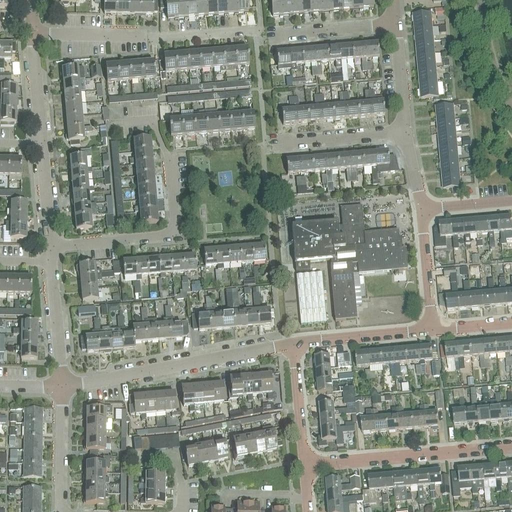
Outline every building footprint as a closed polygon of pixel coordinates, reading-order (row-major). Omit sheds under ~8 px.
[(10,0),(0,0),(0,8),(10,9),(10,0)] [(104,0),(104,15),(117,15),(116,0),(104,0)] [(116,0),(117,15),(128,15),(128,0),(116,0)] [(128,0),(128,15),(140,15),(140,0),(128,0)] [(157,0),(140,0),(140,15),(153,16),(153,14),(156,14),(157,13),(157,0)] [(177,0),(171,1),(170,0),(159,0),(160,10),(167,10),(168,20),(174,19),(175,21),(178,21),(178,19),(177,0)] [(186,0),(177,0),(178,19),(184,18),(185,20),(188,20),(188,18),(186,0)] [(198,19),(198,17),(196,0),(186,0),(188,18),(194,18),(194,19),(198,19)] [(196,0),(198,17),(204,17),(204,18),(208,18),(208,16),(206,0),(196,0)] [(216,0),(206,0),(208,16),(214,16),(214,18),(218,17),(218,16),(216,0)] [(226,0),(216,0),(218,16),(224,15),(224,17),(228,16),(228,15),(226,0)] [(236,0),(226,0),(228,15),(234,14),(234,16),(238,15),(238,14),(236,0)] [(236,0),(238,14),(244,13),(244,15),(248,15),(248,13),(246,0),(236,0)] [(281,0),(270,0),(272,17),(279,17),(279,18),(283,18),(283,16),(281,0)] [(291,0),(281,0),(283,16),(289,16),(289,17),(293,17),(293,16),(291,0)] [(301,0),(291,0),(293,16),(299,15),(299,17),(303,16),(303,15),(301,0)] [(311,0),(301,0),(303,15),(309,14),(309,16),(313,15),(313,14),(311,0)] [(321,0),(311,0),(313,14),(319,13),(319,15),(323,15),(323,13),(321,0)] [(332,0),(321,0),(323,13),(329,12),(329,14),(333,14),(333,12),(332,0)] [(342,0),(332,0),(333,12),(339,12),(339,13),(343,13),(343,11),(342,0)] [(352,0),(342,0),(343,11),(349,11),(349,12),(353,12),(353,10),(352,0)] [(362,0),(352,0),(353,10),(359,10),(359,12),(363,11),(363,10),(362,0)] [(372,0),(362,0),(363,10),(369,9),(369,11),(373,10),(373,9),(372,0)] [(413,15),(415,30),(432,28),(431,14),(413,15)] [(415,30),(416,43),(434,42),(432,28),(415,30)] [(3,45),(0,44),(0,70),(3,71),(3,60),(11,61),(11,53),(15,53),(16,42),(3,42),(3,45)] [(416,43),(417,57),(435,56),(434,42),(416,43)] [(365,45),(366,59),(379,58),(377,44),(365,45)] [(354,60),(361,60),(362,72),(367,72),(367,63),(366,59),(365,45),(352,46),(354,60)] [(340,48),(341,62),(342,74),(346,74),(345,61),(354,60),(352,46),(340,48)] [(328,63),(336,62),(337,74),(342,74),(341,62),(340,48),(327,49),(328,63)] [(248,49),(235,50),(237,67),(249,66),(248,49)] [(321,76),(320,63),(328,63),(327,49),(314,50),(316,64),(315,64),(316,68),(317,76),(321,76)] [(235,50),(224,51),(225,68),(237,67),(235,50)] [(303,65),(315,64),(316,64),(314,50),(302,51),(303,65)] [(225,72),(225,68),(224,51),(212,52),(213,69),(220,68),(220,73),(225,72)] [(295,66),(303,65),(302,51),(289,52),(290,66),(291,70),(291,72),(296,72),(295,66)] [(212,52),(200,53),(201,70),(213,69),(212,52)] [(277,67),(290,66),(289,52),(276,53),(277,67)] [(200,53),(188,54),(189,71),(201,70),(200,53)] [(188,54),(176,55),(177,72),(189,71),(188,54)] [(177,72),(176,55),(163,56),(165,73),(177,72)] [(417,57),(418,71),(436,70),(435,56),(417,57)] [(154,62),(142,63),(143,80),(155,79),(154,62)] [(142,63),(130,64),(131,81),(143,80),(142,63)] [(130,64),(118,65),(119,82),(131,81),(130,64)] [(119,82),(118,65),(105,66),(107,83),(119,82)] [(90,68),(92,79),(101,79),(100,67),(90,68)] [(63,82),(79,81),(84,80),(83,68),(62,70),(63,82)] [(418,71),(420,85),(437,84),(436,70),(418,71)] [(11,75),(0,74),(0,83),(11,84),(11,75)] [(84,80),(79,81),(63,82),(64,94),(80,93),(79,87),(88,86),(87,80),(84,80)] [(437,84),(420,85),(421,99),(439,98),(437,84)] [(0,99),(1,99),(16,100),(16,94),(18,94),(18,93),(19,89),(18,88),(17,88),(17,87),(1,87),(1,95),(0,94),(0,99)] [(64,94),(65,106),(81,105),(80,93),(64,94)] [(339,94),(340,106),(332,107),(334,121),(346,120),(345,106),(345,102),(344,94),(339,94)] [(314,96),(315,109),(307,109),(308,123),(321,122),(320,108),(319,104),(318,96),(314,96)] [(294,110),(296,124),(308,123),(307,109),(299,110),(298,98),(293,98),(294,107),(294,110)] [(16,100),(1,99),(0,99),(0,103),(1,104),(1,111),(16,111),(16,100)] [(370,104),(371,118),(384,116),(383,102),(370,104)] [(358,105),(359,119),(371,118),(370,104),(358,105)] [(65,106),(66,118),(82,117),(81,105),(65,106)] [(359,119),(358,105),(345,106),(346,120),(359,119)] [(436,108),(437,122),(455,120),(453,106),(436,108)] [(334,121),(332,107),(320,108),(321,122),(334,121)] [(294,110),(282,112),(283,126),(296,124),(294,110)] [(1,111),(1,112),(0,111),(0,116),(0,127),(13,127),(14,126),(14,124),(16,124),(16,111),(1,111)] [(193,114),(193,119),(195,136),(207,135),(205,118),(205,112),(198,113),(193,114)] [(255,130),(253,113),(241,114),(243,132),(255,130)] [(229,116),(231,133),(243,132),(241,114),(229,116)] [(217,117),(219,134),(231,133),(229,116),(217,117)] [(66,118),(67,130),(83,129),(82,117),(66,118)] [(205,118),(207,135),(219,134),(217,117),(205,118)] [(193,119),(181,120),(183,137),(195,136),(193,119)] [(183,137),(181,120),(169,121),(171,138),(183,137)] [(437,122),(438,135),(456,134),(455,120),(437,122)] [(84,141),(84,134),(92,133),(91,128),(83,129),(67,130),(68,136),(66,136),(66,137),(66,141),(67,141),(68,142),(70,142),(70,146),(71,147),(80,146),(79,141),(84,141)] [(438,135),(440,149),(457,147),(456,134),(438,135)] [(135,153),(152,152),(151,140),(134,141),(135,153)] [(440,149),(441,162),(458,161),(457,147),(440,149)] [(87,170),(86,158),(91,158),(90,151),(80,152),(80,158),(70,159),(71,171),(87,170)] [(135,153),(135,160),(129,160),(130,165),(136,165),(153,164),(152,152),(135,153)] [(375,153),(376,167),(389,166),(388,152),(375,153)] [(376,167),(375,153),(362,155),(364,169),(364,173),(371,173),(373,186),(378,186),(377,180),(376,171),(376,167)] [(350,156),(351,170),(352,182),(357,181),(355,169),(364,169),(362,155),(350,156)] [(352,182),(351,170),(350,156),(337,157),(338,171),(346,170),(347,182),(352,182)] [(326,172),(338,171),(337,157),(324,158),(326,172)] [(313,173),(326,172),(324,158),(312,159),(313,173)] [(0,176),(9,177),(9,160),(0,159),(0,176)] [(300,174),(313,173),(312,159),(299,160),(300,174)] [(9,177),(21,177),(21,160),(9,160),(9,177)] [(287,175),(300,174),(299,160),(286,161),(287,175)] [(441,162),(442,176),(460,174),(458,161),(441,162)] [(136,165),(137,177),(154,176),(153,164),(136,165)] [(87,170),(71,171),(72,183),(88,181),(87,174),(92,174),(91,169),(87,170)] [(465,188),(461,188),(460,174),(442,176),(443,190),(452,189),(453,196),(465,194),(465,188)] [(137,177),(138,189),(155,188),(154,176),(137,177)] [(88,181),(72,183),(73,195),(89,193),(94,193),(93,190),(92,189),(88,189),(88,181)] [(138,189),(139,201),(156,200),(155,188),(138,189)] [(74,206),(74,207),(90,205),(89,193),(73,195),(73,200),(72,200),(71,201),(72,205),(73,206),(74,206)] [(140,208),(134,209),(135,214),(140,213),(157,212),(156,200),(139,201),(140,208)] [(11,211),(7,211),(7,216),(11,216),(27,216),(27,203),(11,203),(11,211)] [(94,205),(90,205),(74,207),(75,219),(91,217),(95,217),(94,205)] [(356,320),(353,278),(352,275),(407,270),(405,249),(398,250),(397,244),(399,244),(398,231),(397,231),(364,234),(362,206),(341,208),(342,227),(338,227),(337,223),(291,227),(296,274),(310,273),(309,263),(331,261),(331,266),(330,266),(335,322),(356,320)] [(366,221),(371,220),(370,212),(379,210),(378,206),(364,208),(366,221)] [(157,212),(140,213),(141,225),(158,224),(157,212)] [(106,229),(114,228),(113,215),(105,216),(106,229)] [(27,216),(11,216),(11,223),(5,223),(5,227),(27,228),(27,216)] [(91,217),(75,219),(76,231),(92,230),(91,217)] [(464,222),(465,236),(464,236),(465,245),(471,244),(470,236),(477,235),(476,221),(475,221),(475,219),(474,218),(470,218),(469,220),(469,222),(464,222)] [(500,219),(501,233),(500,233),(501,246),(506,246),(506,241),(511,240),(511,218),(500,219)] [(500,219),(488,220),(489,234),(500,233),(501,233),(500,219)] [(488,220),(476,221),(477,235),(489,234),(488,220)] [(458,237),(464,236),(465,236),(464,222),(452,223),(453,237),(452,237),(454,251),(454,254),(458,253),(458,250),(459,250),(458,237)] [(445,238),(452,237),(453,237),(452,223),(440,224),(440,231),(434,231),(435,249),(446,248),(445,238)] [(27,228),(5,227),(5,233),(11,233),(11,240),(26,240),(27,228)] [(264,246),(252,247),(253,263),(266,262),(264,246)] [(223,270),(223,265),(229,265),(228,249),(227,249),(226,247),(222,247),(222,250),(216,250),(217,266),(217,271),(220,271),(223,270)] [(252,247),(240,248),(241,264),(253,263),(252,247)] [(240,248),(228,249),(229,265),(241,264),(240,248)] [(205,267),(217,266),(216,250),(204,251),(205,267)] [(172,258),(171,258),(172,274),(184,273),(183,257),(177,258),(176,255),(172,255),(172,258)] [(195,256),(183,257),(184,273),(196,272),(195,256)] [(159,275),(160,280),(163,280),(165,279),(165,274),(172,274),(171,258),(159,259),(160,275),(159,275)] [(159,259),(147,260),(148,276),(159,275),(160,275),(159,259)] [(141,281),(141,276),(148,276),(147,260),(135,261),(136,277),(136,282),(139,281),(141,281)] [(124,278),(136,277),(135,261),(123,262),(124,278)] [(77,266),(76,268),(77,273),(78,274),(80,273),(80,278),(96,277),(101,276),(101,274),(101,271),(95,272),(95,264),(79,266),(77,266)] [(456,277),(455,269),(444,270),(445,278),(456,277)] [(326,323),(325,310),(322,274),(296,276),(300,326),(326,323)] [(97,289),(96,282),(101,282),(101,279),(101,276),(96,277),(80,278),(81,290),(97,289)] [(7,295),(19,295),(19,278),(7,278),(7,295)] [(19,278),(19,295),(31,295),(32,278),(19,278)] [(499,280),(500,293),(494,293),(496,307),(508,306),(506,292),(505,279),(499,280)] [(488,281),(489,294),(482,294),(484,309),(496,307),(494,293),(493,281),(488,281)] [(469,283),(464,283),(465,296),(458,297),(460,311),(472,310),(470,295),(469,283)] [(458,297),(457,284),(451,284),(452,297),(446,298),(447,312),(460,311),(458,297)] [(110,295),(108,287),(100,288),(102,296),(110,295)] [(97,289),(81,290),(83,302),(98,301),(97,289)] [(470,295),(472,310),(484,309),(482,294),(470,295)] [(233,313),(231,295),(226,296),(227,314),(221,314),(223,330),(235,329),(233,313)] [(231,295),(233,313),(235,329),(247,328),(245,312),(239,313),(237,295),(231,295)] [(197,316),(192,317),(193,331),(199,331),(199,332),(211,331),(210,315),(209,310),(206,311),(203,311),(203,316),(197,316)] [(215,315),(214,310),(212,310),(209,310),(210,315),(211,331),(223,330),(221,314),(215,315)] [(270,310),(257,311),(259,327),(271,326),(270,310)] [(257,311),(245,312),(247,328),(259,327),(257,311)] [(168,320),(170,340),(183,339),(182,337),(186,337),(188,335),(187,323),(174,324),(174,319),(171,319),(168,320)] [(168,320),(166,320),(163,320),(163,325),(157,326),(158,341),(170,340),(168,320)] [(150,321),(147,321),(144,322),(145,327),(146,342),(158,341),(157,326),(157,321),(150,321)] [(37,324),(21,324),(21,330),(13,330),(13,336),(21,336),(37,336),(37,324)] [(134,343),(135,343),(146,342),(145,327),(133,328),(133,334),(134,334),(134,343)] [(134,334),(133,334),(127,334),(126,329),(124,330),(121,330),(122,335),(123,350),(135,349),(135,343),(134,343),(134,334)] [(122,335),(121,330),(119,330),(109,331),(110,336),(111,351),(112,351),(113,354),(117,353),(118,351),(123,350),(122,335)] [(100,332),(97,332),(98,337),(99,352),(103,352),(103,354),(104,354),(110,354),(111,353),(111,351),(110,336),(103,336),(102,331),(100,332)] [(92,337),(80,338),(82,351),(83,352),(87,352),(87,353),(99,352),(98,337),(97,332),(94,332),(92,332),(92,337)] [(21,336),(21,348),(37,348),(37,336),(21,336)] [(484,357),(483,343),(478,343),(478,341),(476,340),(470,341),(472,358),(479,357),(480,370),(485,369),(484,357)] [(465,371),(464,358),(472,358),(470,341),(464,341),(463,343),(463,344),(458,345),(459,359),(460,371),(465,371)] [(490,369),(489,356),(497,355),(496,341),(483,343),(484,357),(485,369),(490,369)] [(511,367),(510,359),(510,354),(508,341),(496,341),(497,355),(505,355),(506,367),(511,367)] [(460,371),(459,359),(458,345),(445,346),(446,360),(454,359),(455,372),(460,371)] [(15,352),(21,353),(21,360),(37,360),(37,348),(21,348),(15,348),(15,352)] [(426,375),(425,363),(433,362),(431,348),(418,349),(420,363),(420,367),(421,375),(426,375)] [(418,349),(406,350),(407,364),(420,363),(418,349)] [(401,377),(400,365),(407,364),(406,350),(393,352),(394,365),(395,365),(396,377),(401,377)] [(390,366),(391,378),(396,377),(395,365),(394,365),(393,352),(381,353),(382,367),(390,366)] [(328,353),(317,354),(318,358),(316,358),(317,370),(331,369),(330,357),(328,357),(328,353)] [(369,368),(382,367),(381,353),(368,354),(369,368)] [(356,369),(369,368),(368,354),(355,355),(356,369)] [(337,356),(338,369),(350,368),(349,355),(337,356)] [(317,370),(318,382),(332,381),(331,369),(317,370)] [(260,375),(260,376),(262,395),(268,395),(269,397),(272,397),(271,375),(264,376),(263,373),(260,375)] [(250,375),(250,377),(252,396),(258,396),(258,401),(262,400),(262,395),(260,376),(254,377),(253,374),(250,375)] [(240,376),(240,378),(242,397),(247,397),(248,401),(252,401),(252,396),(250,377),(244,377),(243,375),(240,376)] [(242,397),(240,378),(234,378),(233,376),(230,377),(230,379),(231,389),(229,389),(230,400),(238,399),(238,403),(243,403),(242,397)] [(332,381),(318,382),(318,384),(316,385),(316,388),(318,389),(319,395),(327,394),(327,396),(333,396),(333,394),(335,394),(335,389),(332,389),(332,381)] [(212,384),(212,385),(214,404),(224,403),(222,384),(216,385),(215,382),(212,384)] [(202,385),(202,386),(204,405),(214,404),(212,385),(206,386),(205,383),(202,385)] [(192,385),(192,387),(194,406),(204,405),(202,386),(196,387),(195,384),(192,385)] [(194,413),(194,406),(192,387),(186,387),(185,385),(182,386),(182,388),(184,407),(189,407),(190,413),(194,413)] [(343,393),(344,399),(355,398),(355,397),(354,387),(340,388),(341,393),(343,393)] [(477,410),(477,404),(475,389),(470,390),(472,410),(465,411),(467,425),(479,424),(477,410)] [(465,411),(463,390),(453,391),(454,399),(460,399),(461,411),(453,412),(454,426),(467,425),(465,411)] [(165,414),(171,413),(172,417),(180,417),(180,412),(176,413),(174,393),(167,394),(167,392),(164,393),(164,394),(165,414)] [(144,394),(144,396),(145,415),(155,415),(154,395),(147,396),(147,393),(144,394)] [(154,394),(154,395),(155,415),(165,414),(164,394),(158,395),(157,393),(154,394)] [(511,393),(507,394),(508,407),(502,408),(503,422),(504,424),(508,424),(509,421),(511,420),(511,393)] [(134,397),(129,397),(130,407),(129,407),(130,416),(135,415),(135,416),(141,416),(141,422),(146,421),(145,415),(144,396),(137,397),(137,394),(134,395),(134,397)] [(489,409),(491,423),(503,422),(502,408),(501,408),(500,395),(495,395),(496,402),(488,402),(489,409)] [(488,396),(483,396),(483,404),(477,404),(477,410),(479,424),(491,423),(489,409),(488,402),(488,396)] [(88,404),(88,410),(87,410),(86,417),(84,418),(85,421),(86,421),(106,421),(106,415),(111,415),(111,408),(104,408),(104,404),(89,404),(88,404)] [(262,409),(263,409),(264,414),(273,412),(273,404),(262,405),(262,409)] [(355,409),(334,411),(334,404),(320,406),(321,418),(335,417),(356,416),(355,409)] [(420,415),(412,416),(413,430),(426,429),(424,407),(419,408),(420,415)] [(429,407),(424,407),(426,429),(439,428),(438,413),(429,414),(429,407)] [(392,417),(386,418),(388,432),(400,431),(398,409),(391,410),(392,417)] [(403,409),(398,409),(400,431),(413,430),(412,416),(404,416),(403,409)] [(24,410),(24,424),(42,424),(42,410),(24,410)] [(243,411),(229,413),(230,420),(244,417),(243,413),(243,411)] [(375,434),(373,411),(366,412),(367,419),(361,420),(362,435),(375,434)] [(378,411),(373,411),(375,434),(388,432),(386,418),(378,418),(378,411)] [(335,423),(335,417),(321,418),(322,430),(336,429),(340,429),(339,423),(335,423)] [(106,421),(86,421),(86,427),(84,428),(85,431),(86,431),(106,431),(106,425),(108,425),(108,421),(106,421)] [(227,431),(232,430),(231,428),(241,426),(240,421),(225,424),(227,431)] [(24,424),(24,438),(42,438),(42,424),(24,424)] [(262,429),(263,434),(267,453),(273,452),(274,454),(277,453),(277,451),(272,427),(262,429)] [(322,438),(318,438),(319,448),(327,448),(327,442),(336,441),(337,447),(344,446),(343,434),(355,433),(354,427),(340,429),(336,429),(322,430),(322,438)] [(85,441),(86,441),(106,441),(106,431),(86,431),(86,437),(84,438),(85,441)] [(263,434),(253,436),(257,455),(263,454),(264,456),(267,455),(267,453),(263,434)] [(253,436),(244,438),(247,457),(253,456),(254,458),(257,456),(257,455),(253,436)] [(24,438),(24,451),(42,451),(42,438),(24,438)] [(247,457),(244,438),(233,440),(236,452),(233,453),(235,462),(248,459),(247,457)] [(142,451),(141,439),(133,440),(134,452),(142,451)] [(108,441),(106,441),(86,441),(86,447),(84,448),(84,451),(86,451),(90,451),(98,451),(105,451),(105,445),(108,445),(108,441)] [(225,441),(214,443),(218,462),(224,461),(225,463),(228,462),(228,461),(228,460),(225,441)] [(214,443),(205,445),(208,464),(214,463),(216,465),(218,464),(218,462),(214,443)] [(205,445),(195,447),(199,466),(205,465),(206,467),(209,466),(208,464),(205,445)] [(199,468),(199,466),(195,447),(184,449),(188,468),(195,467),(196,469),(199,468)] [(24,451),(24,465),(41,465),(42,451),(24,451)] [(105,475),(105,469),(109,469),(110,458),(102,458),(102,464),(86,464),(86,471),(83,471),(84,474),(86,474),(105,475)] [(41,465),(24,465),(24,479),(41,479),(41,465)] [(507,466),(495,467),(496,482),(497,489),(497,494),(502,493),(502,489),(501,481),(507,481),(508,480),(507,466)] [(483,468),(484,482),(483,482),(485,502),(490,502),(489,482),(496,482),(495,467),(483,468)] [(470,469),(472,489),(473,496),(477,496),(476,483),(483,482),(484,482),(483,468),(470,469)] [(458,470),(458,473),(459,484),(453,485),(454,499),(461,498),(460,490),(472,489),(470,469),(458,470)] [(440,472),(429,473),(430,487),(430,493),(435,493),(434,487),(441,486),(442,496),(449,495),(448,477),(441,478),(440,472)] [(419,507),(420,507),(425,506),(423,488),(430,487),(429,473),(417,474),(418,488),(417,488),(419,507)] [(105,475),(86,474),(86,481),(83,481),(84,484),(86,484),(105,485),(109,485),(109,479),(105,479),(105,475)] [(406,489),(417,488),(418,488),(417,474),(405,475),(406,488),(406,489)] [(145,485),(165,485),(165,479),(167,478),(167,475),(165,475),(146,475),(145,481),(140,481),(140,485),(145,485)] [(395,498),(406,497),(407,497),(406,495),(406,489),(406,488),(405,475),(393,476),(394,490),(394,498),(395,498)] [(382,491),(394,490),(393,476),(381,477),(382,491)] [(375,492),(382,491),(381,477),(368,478),(369,492),(362,492),(363,503),(364,506),(376,505),(375,492)] [(327,490),(327,494),(341,493),(360,491),(359,479),(350,480),(350,486),(341,487),(340,481),(333,481),(333,479),(324,480),(325,490),(327,490)] [(84,494),(85,494),(105,495),(105,485),(86,484),(85,491),(83,491),(84,494)] [(145,496),(145,495),(165,495),(165,489),(167,488),(166,485),(165,485),(145,485),(145,491),(140,491),(140,495),(145,496)] [(23,489),(23,502),(41,503),(41,489),(23,489)] [(327,494),(328,506),(342,505),(341,493),(327,494)] [(105,495),(85,494),(85,501),(83,501),(84,504),(85,504),(85,505),(105,505),(105,499),(107,499),(107,495),(105,495)] [(140,500),(140,506),(165,506),(165,499),(167,498),(166,495),(165,495),(145,495),(145,496),(145,501),(140,500)] [(23,502),(23,511),(40,511),(41,503),(23,502)] [(247,511),(248,505),(244,505),(244,503),(237,503),(236,511),(247,511)] [(247,511),(258,511),(259,504),(252,503),(252,505),(248,505),(247,511)]
